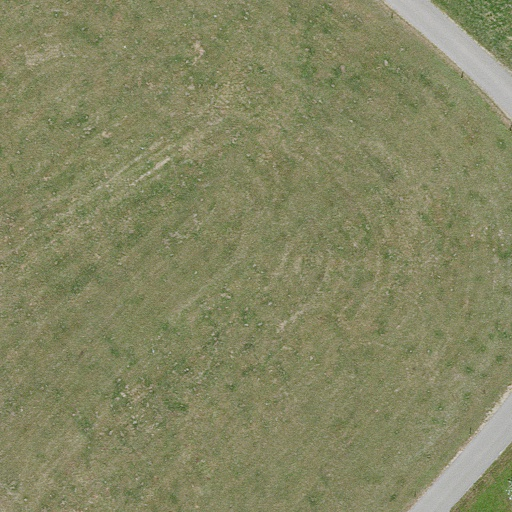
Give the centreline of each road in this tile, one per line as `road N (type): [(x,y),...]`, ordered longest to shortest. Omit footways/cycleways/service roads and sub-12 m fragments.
road 1 (unclassified): [(511,100),(406,0)]
road 2 (unclassified): [(424,511),(511,413)]
